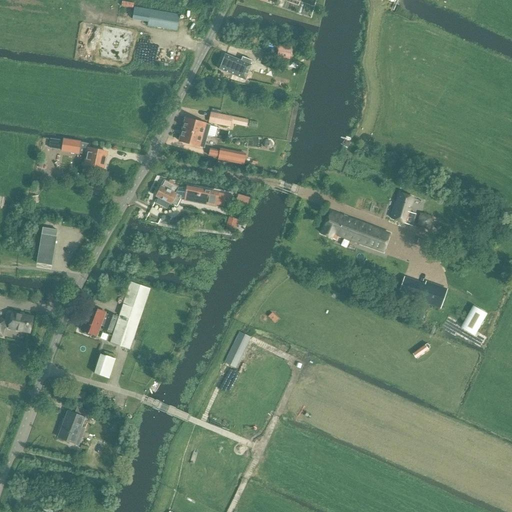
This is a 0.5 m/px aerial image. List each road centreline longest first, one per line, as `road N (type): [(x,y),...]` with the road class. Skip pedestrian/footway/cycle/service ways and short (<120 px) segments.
road 1 (unclassified): [(0,486),(81,280),(227,0)]
road 2 (track): [(254,341),(301,364),(230,511)]
